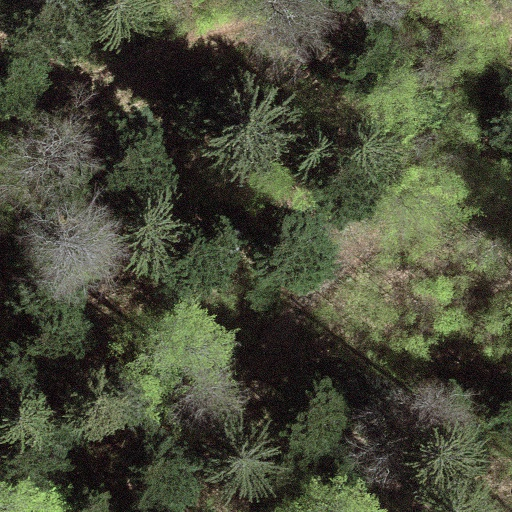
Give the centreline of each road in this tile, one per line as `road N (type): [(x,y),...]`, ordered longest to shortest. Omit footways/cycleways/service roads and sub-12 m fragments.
road 1 (track): [(0,124),(122,72),(270,28),(407,17),(511,28)]
road 2 (track): [(511,194),(446,205),(360,253),(300,317),(246,430),(180,511)]
